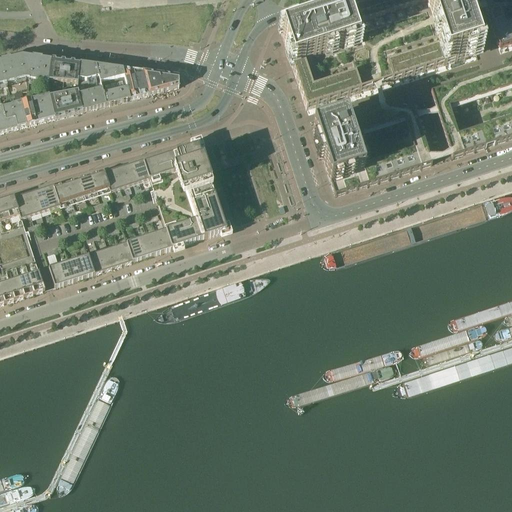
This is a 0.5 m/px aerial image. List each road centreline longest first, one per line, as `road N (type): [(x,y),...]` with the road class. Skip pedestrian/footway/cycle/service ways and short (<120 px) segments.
road 1 (residential): [(302,227),(0,325)]
road 2 (tertiary): [(0,180),(209,119),(235,75)]
road 3 (tertiary): [(217,68),(188,109),(0,157)]
road 4 (residential): [(217,68),(180,55),(0,37)]
road 5 (residential): [(318,222),(511,158)]
road 6 (residential): [(235,75),(266,86),(278,100),(318,222)]
